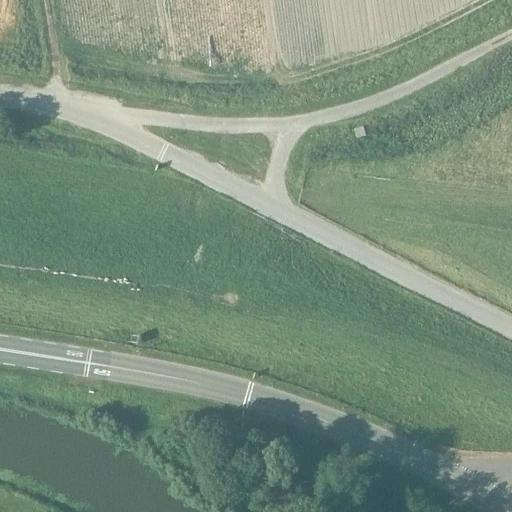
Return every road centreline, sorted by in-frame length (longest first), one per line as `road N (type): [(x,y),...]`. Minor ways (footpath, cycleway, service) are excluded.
road 1 (primary): [(505,511),(412,460),(244,396),(0,350)]
road 2 (unclassified): [(511,330),(274,211)]
road 3 (track): [(289,128),(417,86),(511,34)]
road 4 (unclassified): [(274,211),(57,106)]
